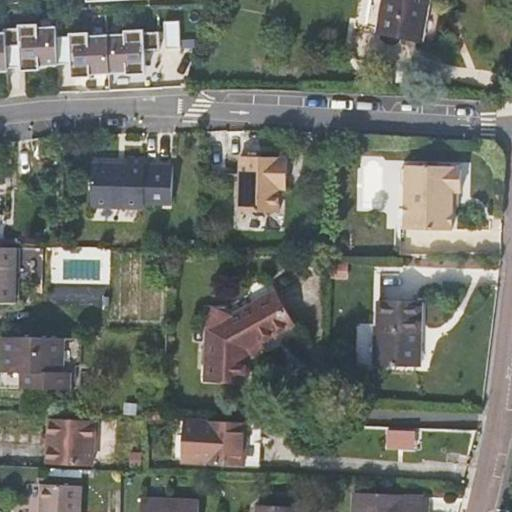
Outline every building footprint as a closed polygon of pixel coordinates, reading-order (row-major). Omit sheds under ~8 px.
[(427,0),(357,0),(353,27),(377,32),(420,39),(427,0)] [(165,49),(180,48),(179,21),(163,22),(165,49)] [(24,67),(57,65),(55,37),(55,26),(3,29),(4,31),(5,46),(23,46),(24,67)] [(107,34),(109,74),(141,72),(140,50),(159,49),(158,32),(107,34)] [(75,75),(109,74),(107,34),(55,37),(57,65),(74,64),(75,75)] [(6,68),(24,67),(23,46),(5,46),(6,68)] [(117,164),(93,163),(91,206),(145,208),(145,203),(173,204),(174,166),(146,165),(146,159),(129,158),(129,165),(129,168),(117,168),(117,164)] [(459,191),(462,165),(407,163),(407,165),(402,170),(401,183),(407,189),(406,228),(452,229),(452,205),(453,190),(458,190),(459,191)] [(246,168),(244,208),(267,209),(277,210),(277,217),(298,218),(301,171),(246,168)] [(16,247),(0,246),(0,300),(15,301),(16,247)] [(229,314),(207,327),(205,379),(248,381),(249,358),(261,351),(257,345),(262,342),(293,323),(275,292),(272,294),(264,279),(246,290),(252,301),(229,314)] [(424,301),(379,299),(377,364),(418,365),(419,332),(423,332),(424,301)] [(208,306),(207,327),(229,314),(208,306)] [(64,338),(2,336),(2,370),(21,371),(21,386),(70,388),(71,372),(63,371),(64,338)] [(75,418),(50,418),(47,462),(92,464),(93,445),(74,444),(75,418)] [(257,434),(257,420),(210,418),(210,432),(194,431),(193,458),(208,458),(208,460),(245,461),(246,434),(257,434)] [(80,511),(81,485),(44,483),(42,511),(80,511)] [(422,511),(423,496),(354,494),(353,511),(422,511)] [(198,511),(199,501),(142,498),(141,511),(198,511)]
